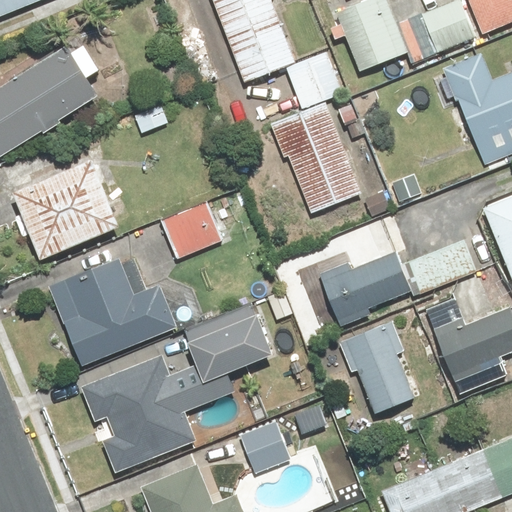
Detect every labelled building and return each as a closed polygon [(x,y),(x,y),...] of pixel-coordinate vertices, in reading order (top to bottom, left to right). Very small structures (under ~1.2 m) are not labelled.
[(0,0),(0,24),(66,0),(0,0)] [(283,0),(216,0),(247,85),(307,64),(283,0)] [(363,0),(340,8),(359,63),(407,46),(391,0),(363,0)] [(465,0),(456,0),(423,12),(439,55),(481,40),(465,0)] [(511,0),(471,0),(486,37),(511,26),(511,0)] [(0,84),(0,147),(7,160),(102,101),(66,44),(0,84)] [(511,69),(496,78),(486,46),(452,63),(482,159),(511,144),(511,69)] [(330,100),(274,124),(312,216),(367,193),(330,100)] [(172,123),(163,104),(134,116),(142,135),(172,123)] [(19,177),(44,257),(129,231),(104,151),(19,177)] [(388,191),(367,199),(375,219),(396,211),(388,191)] [(511,197),(486,207),(511,273),(511,197)] [(210,205),(165,222),(179,261),(224,244),(210,205)] [(396,246),(323,275),(344,327),(417,299),(396,246)] [(131,256),(55,286),(76,367),(182,325),(171,279),(140,292),(131,256)] [(290,290),(270,297),(279,323),(299,316),(290,290)] [(89,390),(120,470),(200,439),(189,412),(240,392),(233,376),(278,358),(256,303),(184,331),(198,366),(168,377),(162,362),(89,390)] [(511,303),(433,331),(454,392),(511,371),(511,303)] [(398,319),(343,343),(379,425),(434,400),(398,319)] [(282,423),(244,435),(255,473),(294,461),(282,423)] [(393,511),(468,511),(511,492),(511,435),(388,492),(393,511)] [(253,511),(247,489),(218,502),(205,457),(144,485),(151,511),(253,511)]
